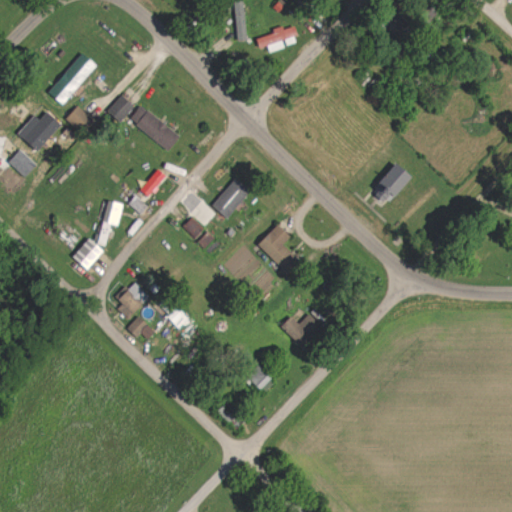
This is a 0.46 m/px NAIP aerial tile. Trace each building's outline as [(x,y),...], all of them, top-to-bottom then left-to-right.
[(239,43),(248,42),(243,2),(234,3),(239,43)] [(286,49),(286,48),(299,44),(294,28),(285,31),(284,28),(273,31),(274,35),(257,40),(260,50),(268,48),(270,54),(286,49)] [(62,106),(98,68),(84,55),(48,94),(62,106)] [(121,125),(135,109),(122,97),(108,113),(121,125)] [(130,122),(169,153),(180,138),(141,107),(130,122)] [(67,119),(81,134),(93,122),(79,108),(67,119)] [(23,140),(37,153),(62,127),(48,114),(23,140)] [(25,179),(38,166),(21,151),(9,164),(25,179)] [(411,177),(395,165),(377,190),(384,195),(382,198),(392,204),(411,177)] [(150,199),(162,184),(153,177),(141,192),(150,199)] [(212,207),(227,220),(252,192),(237,178),(212,207)] [(129,205),(142,217),(149,209),(137,198),(129,205)] [(118,205),(109,202),(98,246),(106,248),(118,205)] [(205,231),(193,219),(184,228),(196,240),(205,231)] [(258,247),(290,279),(315,254),(295,232),(290,237),(280,226),(258,247)] [(105,254),(90,241),(73,259),(88,272),(105,254)] [(115,308),(129,321),(151,298),(137,285),(115,308)] [(168,319),(181,331),(191,320),(177,308),(168,319)] [(299,325),(292,318),(282,327),(305,352),(330,328),(314,311),(299,325)] [(128,330),(138,339),(142,335),(148,340),(155,333),(139,318),(128,330)] [(263,392),(273,377),(258,366),(247,381),(263,392)]
